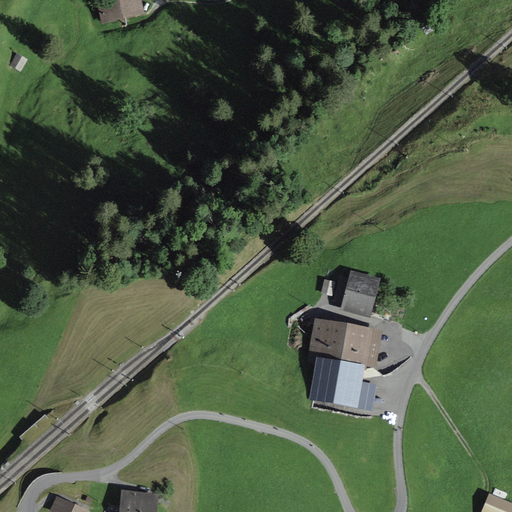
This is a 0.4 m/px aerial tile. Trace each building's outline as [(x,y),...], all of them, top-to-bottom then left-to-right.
[(100,9),(103,23),(140,14),(137,0),(100,9)] [(16,59),(12,66),(19,70),(23,63),(16,59)] [(344,305),(343,309),(367,316),(376,282),(351,276),(350,281),(340,278),(334,302),(344,305)] [(289,311),(280,315),(284,322),(293,318),(289,311)] [(319,363),(359,370),(366,334),(325,326),(319,363)] [(378,364),(385,372),(393,365),(385,357),(378,364)] [(26,445),(50,424),(44,417),(20,438),(26,445)] [(152,511),(154,498),(123,494),(121,511),(152,511)] [(483,511),(499,511),(502,505),(489,499),(483,511)] [(51,511),(52,511),(80,511),(56,501),(51,511)]
